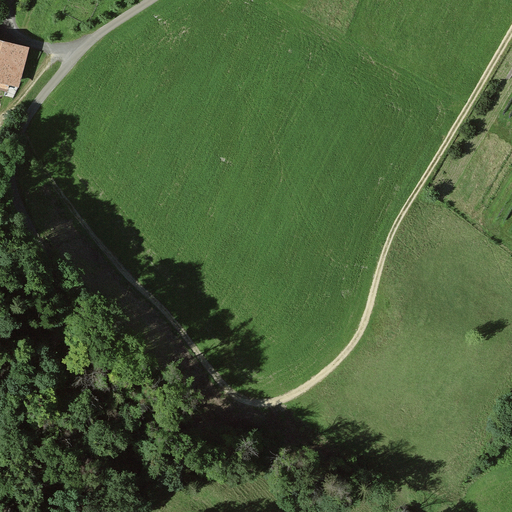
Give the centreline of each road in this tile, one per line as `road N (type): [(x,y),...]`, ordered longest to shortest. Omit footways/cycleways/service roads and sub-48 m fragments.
road 1 (track): [(511,33),(397,226),(370,314),(344,355),(281,398),(251,392),(221,365),(161,287),(44,171),(20,133)]
road 2 (unclassified): [(151,0),(63,71),(11,151),(15,211),(62,310),(55,357),(33,396),(0,419)]
